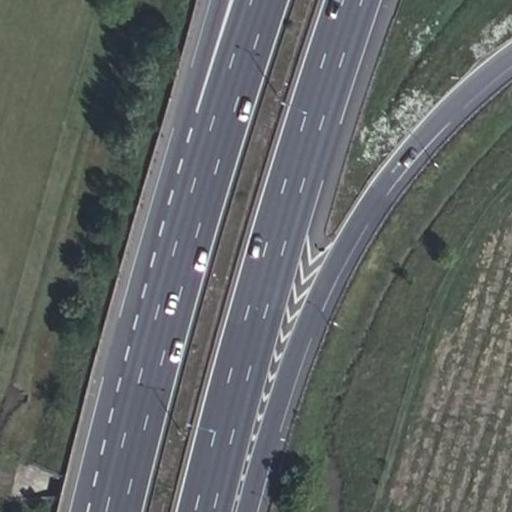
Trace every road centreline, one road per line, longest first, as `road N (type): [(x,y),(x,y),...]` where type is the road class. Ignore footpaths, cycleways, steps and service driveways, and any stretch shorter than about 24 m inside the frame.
road 1 (motorway): [(234,426),(425,134),(511,61)]
road 2 (motorway): [(234,426),(354,0)]
road 3 (motorway): [(222,122),(115,511)]
road 4 (track): [(162,511),(0,477)]
road 5 (motorway): [(262,0),(222,122)]
road 6 (motorway): [(221,0),(209,47),(222,122)]
